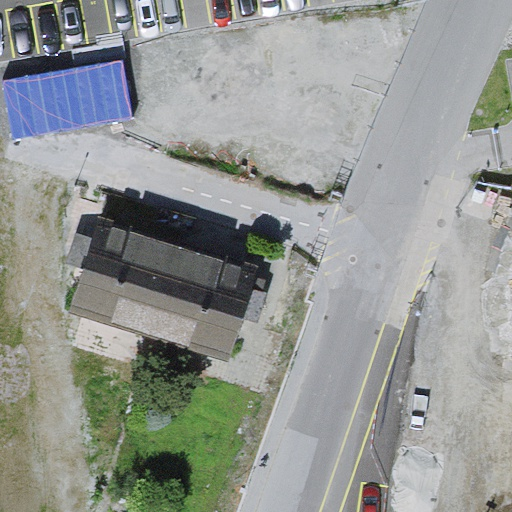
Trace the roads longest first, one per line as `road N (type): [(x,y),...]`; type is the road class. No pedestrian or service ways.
road 1 (residential): [(0,129),(373,246)]
road 2 (residential): [(286,511),(373,246)]
